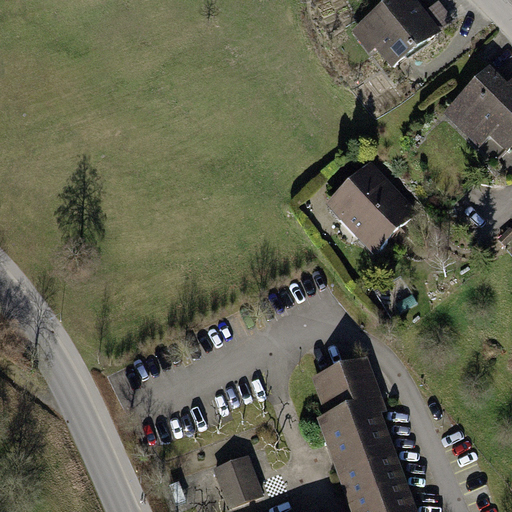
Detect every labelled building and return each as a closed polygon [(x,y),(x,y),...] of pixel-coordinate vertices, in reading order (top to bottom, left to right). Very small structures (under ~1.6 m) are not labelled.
[(415,0),(388,0),(350,29),(369,55),(377,49),(392,70),(455,24),(438,2),(424,12),(415,0)] [(505,85),(486,68),(442,114),(479,148),(490,138),(509,156),(511,152),(511,79),(511,78),(505,85)] [(366,162),(323,204),(378,260),(421,219),(366,162)] [(511,242),(511,230),(509,228),(498,239),(506,248),(511,242)] [(413,511),(358,366),(317,381),(331,419),(321,423),(354,511),(413,511)] [(462,455),(450,459),(465,500),(478,495),(462,455)] [(209,471),(224,511),(237,511),(263,503),(246,458),(209,471)]
